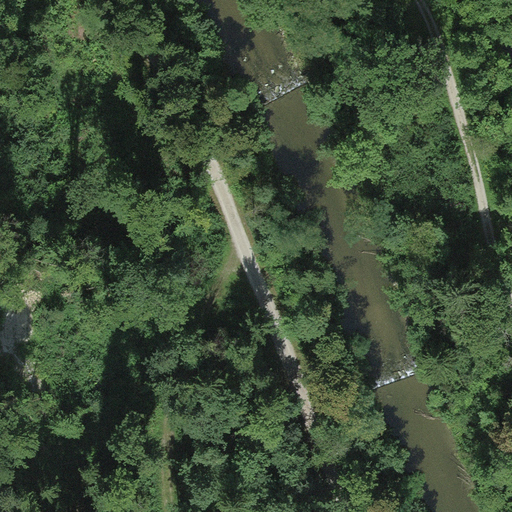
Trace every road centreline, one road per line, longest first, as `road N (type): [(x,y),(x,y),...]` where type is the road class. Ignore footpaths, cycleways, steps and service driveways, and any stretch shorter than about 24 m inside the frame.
road 1 (track): [(345,511),(193,127),(114,0)]
road 2 (track): [(511,302),(418,0)]
road 3 (track): [(171,511),(164,458),(176,396),(192,341),(241,247)]
